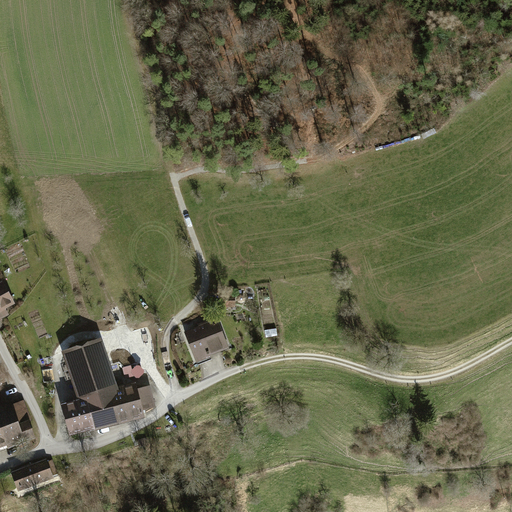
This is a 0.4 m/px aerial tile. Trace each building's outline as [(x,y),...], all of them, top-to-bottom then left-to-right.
[(0,284),(0,318),(8,314),(4,308),(14,303),(3,283),(0,284)] [(235,296),(223,296),(223,306),(235,306),(235,296)] [(205,326),(186,334),(198,364),(212,358),(210,354),(228,347),(217,319),(204,324),(205,326)] [(136,386),(116,391),(108,367),(99,341),(66,353),(81,398),(80,398),(81,401),(65,405),(72,432),(93,427),(143,414),(142,410),(154,407),(149,387),(137,390),(136,386)] [(131,366),(124,368),(127,377),(135,375),(134,374),(134,373),(133,373),(133,372),(133,371),(131,366)] [(134,369),(133,371),(133,372),(133,373),(134,373),(134,374),(135,375),(136,376),(137,377),(138,377),(140,376),(141,376),(142,375),(143,374),(143,372),(143,371),(142,370),(141,368),(140,368),(139,367),(138,367),(136,367),(135,368),(134,369)] [(0,446),(33,435),(21,402),(0,409),(0,446)] [(45,462),(15,473),(21,490),(51,479),(50,476),(57,474),(52,460),(45,463),(45,462)]
